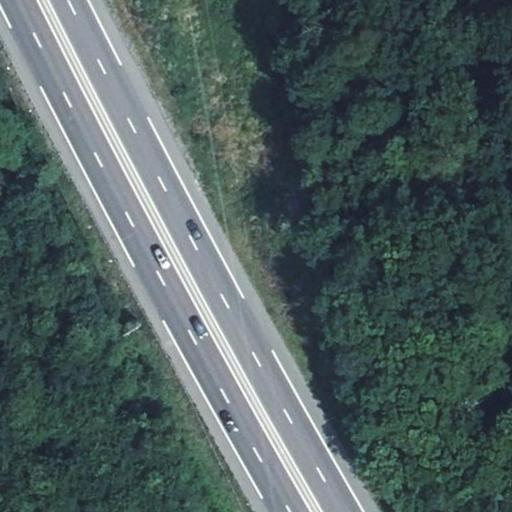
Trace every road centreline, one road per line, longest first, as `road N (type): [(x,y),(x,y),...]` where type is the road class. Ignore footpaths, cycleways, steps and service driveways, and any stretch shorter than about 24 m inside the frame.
road 1 (motorway): [(341,511),(206,273),(67,0)]
road 2 (motorway): [(17,0),(291,511)]
